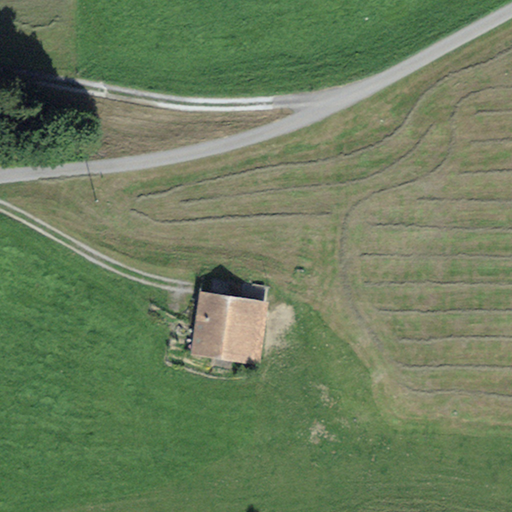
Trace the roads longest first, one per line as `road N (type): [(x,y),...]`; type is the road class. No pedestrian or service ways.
road 1 (unclassified): [(511,5),(347,94),(243,138),(129,162),(0,173)]
road 2 (track): [(0,70),(177,100),(347,94)]
road 3 (track): [(180,285),(88,252),(0,203)]
